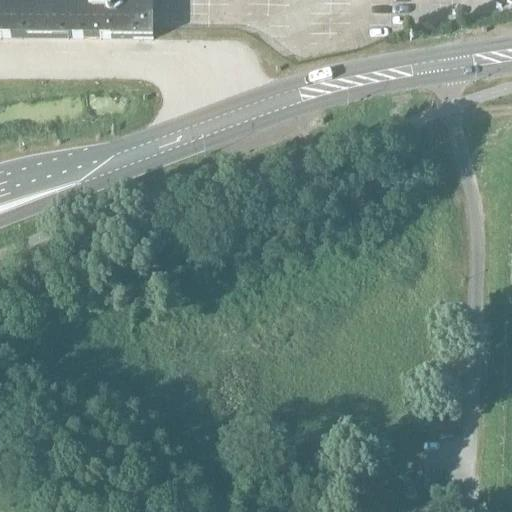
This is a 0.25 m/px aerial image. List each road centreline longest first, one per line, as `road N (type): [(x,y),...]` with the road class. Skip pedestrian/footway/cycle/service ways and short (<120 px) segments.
road 1 (residential): [(418,511),(463,505),(478,241),(441,72)]
road 2 (tertiary): [(0,220),(311,98)]
road 3 (tertiary): [(311,98),(0,181)]
road 4 (tertiary): [(311,98),(441,72)]
